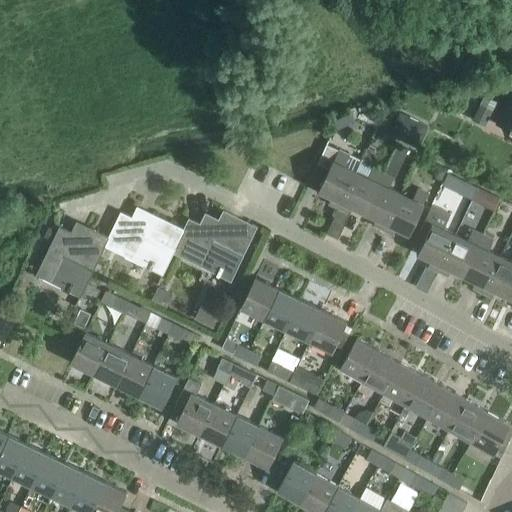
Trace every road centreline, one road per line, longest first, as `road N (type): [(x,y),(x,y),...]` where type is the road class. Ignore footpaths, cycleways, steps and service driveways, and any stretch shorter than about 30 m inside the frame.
road 1 (residential): [(511,349),(162,167),(113,181)]
road 2 (residential): [(235,511),(0,391)]
